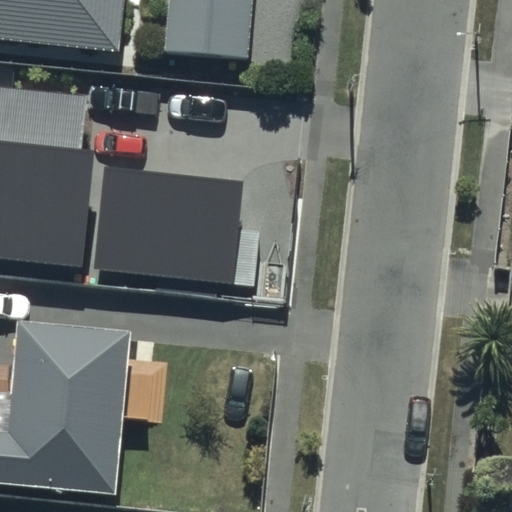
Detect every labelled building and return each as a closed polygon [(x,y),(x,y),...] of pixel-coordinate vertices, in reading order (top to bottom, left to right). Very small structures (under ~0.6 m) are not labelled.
[(128,0),(0,0),(0,38),(124,50),(128,0)] [(255,0),(174,0),(173,55),(254,58),(255,0)] [(95,151),(0,140),(0,258),(82,267),(95,151)] [(244,181),(105,166),(94,269),(233,284),(244,181)] [(132,330),(21,321),(11,434),(0,433),(0,486),(119,496),(132,330)]
